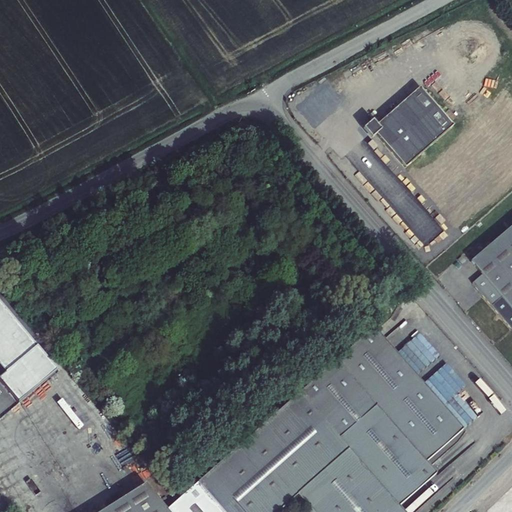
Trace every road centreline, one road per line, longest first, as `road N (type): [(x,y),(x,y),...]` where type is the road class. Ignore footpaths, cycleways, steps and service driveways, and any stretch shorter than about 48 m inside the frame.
road 1 (tertiary): [(260,109),(291,131),(511,387)]
road 2 (tertiary): [(0,232),(234,109),(260,109)]
road 3 (unclassified): [(260,109),(277,87),(439,0)]
